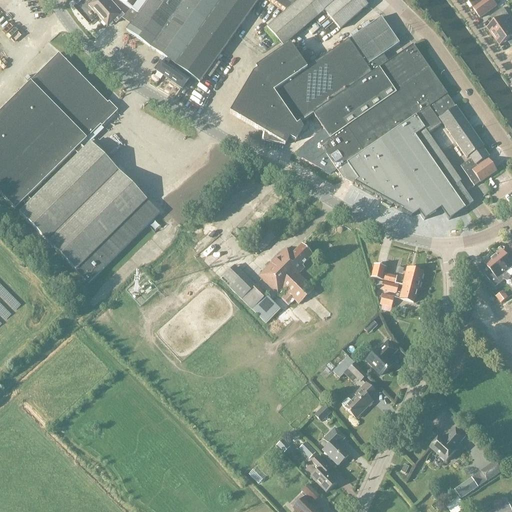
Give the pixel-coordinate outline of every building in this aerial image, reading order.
[(124,17),(110,2),(111,0),(94,0),(88,5),(98,16),(97,17),(106,27),(113,21),(115,24),(124,17)] [(115,0),(137,15),(125,31),(149,48),(184,0),(115,0)] [(257,2),(253,0),(184,0),(149,48),(165,60),(156,72),(181,90),(190,77),(199,84),(257,2)] [(313,12),(317,17),(323,12),(339,30),(367,7),(360,0),(300,0),(267,29),(278,42),(313,12)] [(465,0),(473,9),(485,0),(465,0)] [(485,0),(473,9),(480,19),(497,7),(495,5),(499,2),(498,0),(493,0),(493,1),(491,0),(485,0)] [(490,18),(494,24),(487,29),(493,38),(509,26),(506,22),(510,19),(503,9),(490,18)] [(398,45),(398,44),(380,18),(378,20),(348,41),(366,67),(382,56),(398,45)] [(511,30),(509,26),(493,38),(500,47),(507,42),(511,47),(511,46),(511,30)] [(464,209),(472,203),(459,184),(451,189),(414,136),(424,129),(415,117),(446,95),(412,46),(387,63),(382,56),(366,67),(348,41),(306,70),(289,45),(254,69),(256,71),(252,74),(229,114),(264,134),(262,142),(283,146),(284,146),(289,139),(294,143),(298,136),(304,144),(296,158),(329,176),(336,171),(342,180),(352,185),(354,184),(357,188),(359,186),(362,190),(372,196),(374,195),(377,199),(379,198),(381,201),(391,207),(393,205),(396,209),(398,208),(401,212),(411,217),(418,212),(424,220),(440,209),(448,220),(464,209)] [(0,111),(0,195),(15,211),(22,204),(25,207),(18,214),(23,219),(94,148),(89,144),(82,151),(78,147),(114,112),(57,55),(0,111)] [(221,99),(229,84),(217,77),(209,91),(221,99)] [(442,124),(463,155),(462,155),(466,160),(467,159),(467,158),(468,157),(470,160),(460,167),(474,187),(480,183),(496,172),(488,160),(484,163),(483,160),(488,157),(482,148),(483,148),(446,95),(415,117),(424,129),(414,136),(451,189),(459,184),(459,183),(460,182),(427,135),(442,124)] [(23,219),(88,285),(159,214),(94,148),(23,219)] [(260,253),(274,239),(266,231),(251,245),(260,253)] [(285,250),(258,277),(277,295),(283,290),(287,294),(281,300),(288,306),(293,301),(298,305),(313,290),(298,275),(304,269),(301,267),(312,256),(301,246),(291,256),(285,250)] [(502,251),(493,258),(505,273),(510,269),(511,271),(511,253),(507,257),(502,251)] [(510,279),(505,273),(493,258),(484,265),(490,272),(485,276),(495,288),(504,280),(506,282),(510,279)] [(396,277),(383,274),(384,269),(373,266),(371,278),(381,281),(381,282),(394,285),(396,277)] [(221,280),(251,310),(265,324),(279,310),(265,296),(267,294),(257,284),(254,287),(233,267),(221,280)] [(406,269),(401,286),(417,290),(418,290),(422,273),(406,269)] [(394,298),(398,299),(398,300),(413,304),(414,299),(415,299),(417,290),(401,286),(394,285),(394,287),(382,284),(377,282),(375,290),(380,291),(380,290),(395,294),(394,298)] [(157,304),(149,293),(141,298),(136,290),(123,299),(128,306),(135,301),(144,313),(157,304)] [(508,298),(503,291),(495,297),(500,304),(508,298)] [(382,295),(379,305),(390,308),(393,298),(382,295)] [(396,352),(387,343),(378,352),(377,350),(365,362),(380,376),(392,365),(387,360),(396,352)] [(338,379),(343,375),(351,383),(355,379),(359,383),(366,376),(354,364),(347,358),(332,373),(338,379)] [(356,397),(351,403),(347,399),(340,405),(344,409),(355,420),(362,414),(361,413),(364,410),(365,410),(372,403),(370,401),(376,395),(365,384),(354,396),(356,397)] [(313,416),(320,424),(330,414),(323,407),(313,416)] [(328,446),(322,452),(337,467),(349,456),(338,445),(343,440),(333,430),(322,441),(328,446)] [(441,437),(430,449),(446,463),(457,451),(455,449),(465,438),(456,430),(446,441),(441,437)] [(275,447),(282,454),(289,448),(282,440),(275,447)] [(304,443),(298,449),(308,460),(314,453),(304,443)] [(318,470),(310,478),(325,493),(335,483),(324,472),(328,468),(318,457),(312,463),(318,470)] [(497,460),(480,472),(487,482),(504,470),(497,460)] [(255,483),(264,477),(255,465),(246,471),(255,483)] [(461,499),(477,488),(471,478),(455,489),(461,499)] [(302,493),(289,506),(292,510),(294,511),(317,511),(310,504),(312,503),(318,497),(307,486),(301,492),(302,493)] [(511,511),(508,504),(503,506),(500,501),(493,504),(496,509),(489,511),(511,511)]
